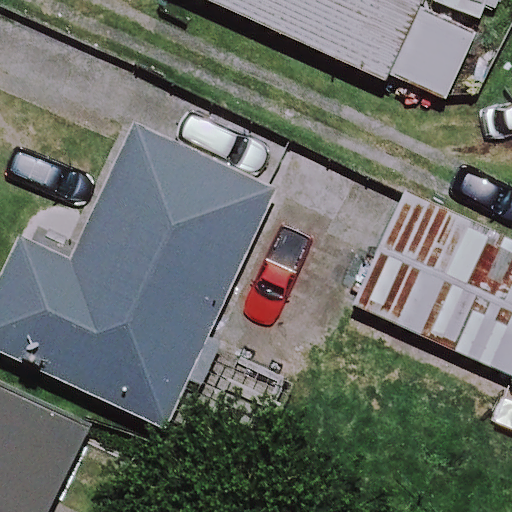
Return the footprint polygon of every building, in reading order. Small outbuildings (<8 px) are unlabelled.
[(200,0),(449,106),(481,31),(409,0),(200,0)] [(0,289),(0,351),(169,425),(271,191),(135,132),(76,268),(20,244),(0,289)] [(511,244),(407,199),(359,309),(511,375),(511,244)] [(299,381),(217,342),(195,389),(277,428),(299,381)] [(48,511),(90,424),(0,382),(0,511),(48,511)]
